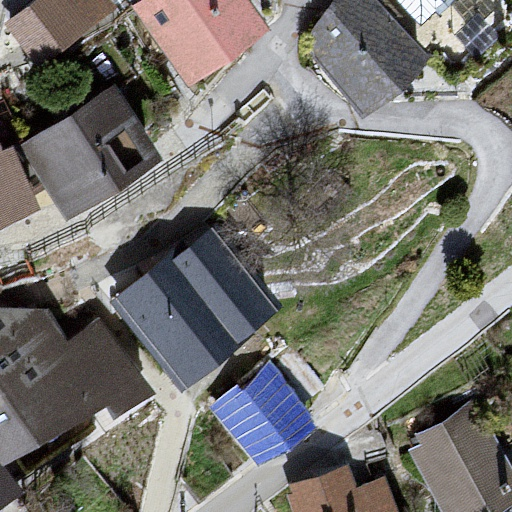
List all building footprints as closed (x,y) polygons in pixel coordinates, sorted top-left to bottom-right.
[(43,55),(115,0),(32,0),(12,15),(43,55)] [(267,0),(137,0),(191,75),(277,14),(267,0)] [(399,0),(327,0),(298,24),(367,105),(438,45),(399,0)] [(70,203),(164,143),(119,73),(25,132),(70,203)] [(0,211),(39,195),(0,100),(0,211)] [(216,210),(117,284),(183,371),(282,297),(216,210)] [(211,394),(256,457),(318,412),(273,349),(211,394)] [(449,511),(470,511),(511,490),(511,455),(476,390),(404,428),(449,511)] [(297,511),(404,511),(393,463),(356,471),(352,455),(288,469),(297,511)]
